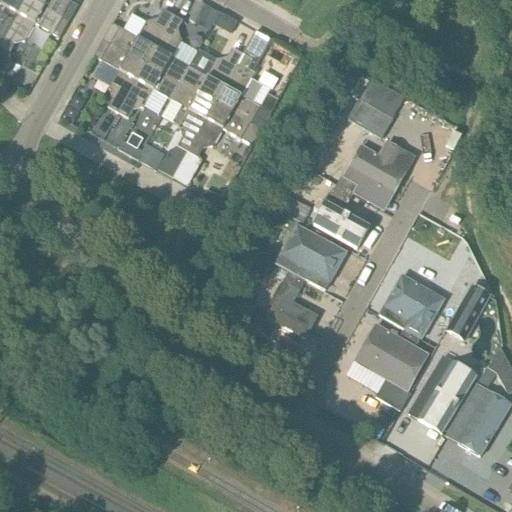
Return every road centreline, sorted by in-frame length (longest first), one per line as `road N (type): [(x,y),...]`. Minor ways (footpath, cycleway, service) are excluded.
road 1 (residential): [(291,427),(157,335),(10,165)]
road 2 (residential): [(291,427),(413,197)]
road 3 (residential): [(10,165),(101,0)]
road 4 (unclassified): [(435,511),(291,427)]
